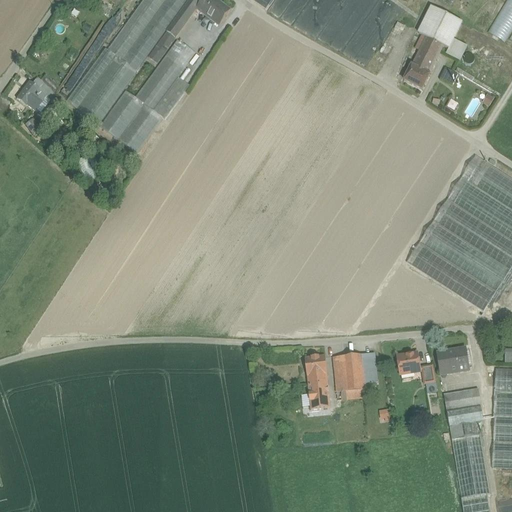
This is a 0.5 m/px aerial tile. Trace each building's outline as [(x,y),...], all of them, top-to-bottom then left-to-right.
[(142,0),(106,51),(105,49),(66,103),(98,126),(100,123),(137,73),(136,73),(188,0),(142,0)] [(194,0),(190,0),(167,33),(175,39),(176,39),(197,11),(196,10),(200,4),(194,0)] [(216,0),(203,0),(200,4),(196,10),(197,11),(219,27),(230,12),(216,1),(216,0)] [(511,0),(507,0),(489,34),(507,44),(511,35),(511,0)] [(461,23),(432,9),(418,35),(427,39),(442,47),(448,50),(461,23)] [(167,33),(148,58),(157,65),(175,39),(167,33)] [(427,39),(413,67),(411,67),(404,82),(422,91),(429,76),(428,75),(442,47),(427,39)] [(177,41),(135,99),(163,119),(165,121),(190,87),(178,79),(196,55),(177,41)] [(453,85),(458,74),(444,68),(440,79),(453,85)] [(44,75),(39,80),(53,92),(58,87),(44,75)] [(46,88),(37,79),(32,85),(38,90),(41,94),(46,88)] [(32,85),(29,83),(17,99),(25,106),(26,104),(38,90),(32,85)] [(46,88),(41,94),(46,97),(52,103),(56,98),(46,88)] [(38,90),(26,104),(35,111),(46,97),(41,94),(38,90)] [(135,99),(126,92),(102,124),(100,123),(98,126),(136,154),(163,119),(135,99)] [(482,103),(489,106),(494,97),(486,94),(482,103)] [(511,267),(511,180),(475,157),(419,244),(495,293),(511,267)] [(384,205),(382,218),(391,220),(394,206),(384,205)] [(456,354),(438,357),(438,355),(437,355),(440,375),(469,371),(466,351),(456,353),(456,354)] [(375,355),(361,356),(364,385),(378,384),(375,355)] [(417,355),(398,358),(399,368),(397,370),(398,373),(400,374),(401,376),(420,373),(419,365),(420,363),(420,360),(418,359),(417,355)] [(361,356),(343,358),(344,370),(345,385),(346,393),(365,392),(364,385),(361,356)] [(325,358),(306,360),(308,378),(327,376),(325,358)] [(343,358),(333,359),(335,371),(344,370),(343,358)] [(432,367),(422,369),(424,385),(435,384),(432,367)] [(344,370),(335,371),(336,386),(345,385),(344,370)] [(511,370),(496,370),(492,469),(511,470),(511,370)] [(327,376),(308,378),(311,412),(330,410),(327,376)] [(345,385),(336,386),(337,394),(341,394),(346,393),(345,385)] [(478,391),(469,392),(472,409),(481,408),(478,391)] [(346,393),(341,394),(342,402),(366,399),(365,392),(346,393)] [(469,392),(444,397),(447,413),(472,409),(469,392)] [(472,409),(447,413),(450,429),(449,429),(451,441),(462,511),(489,511),(487,496),(490,495),(480,436),(478,424),(483,423),(481,408),(472,409)] [(379,410),(380,422),(391,421),(390,409),(379,410)]
